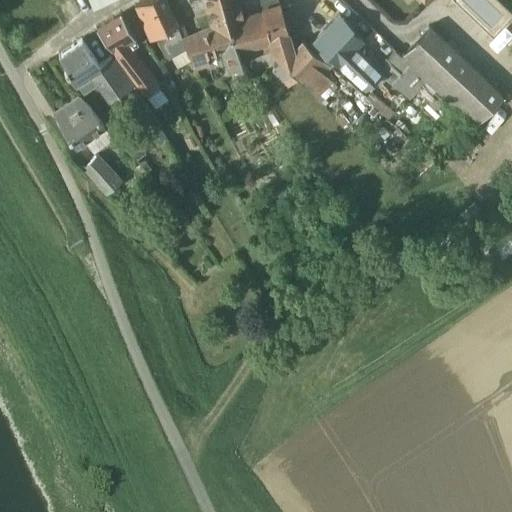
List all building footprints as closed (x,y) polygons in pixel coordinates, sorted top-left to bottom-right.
[(167,56),(185,46),(181,37),(176,23),(165,0),(142,0),(134,4),(150,39),(160,33),(163,38),(158,41),(167,56)] [(244,73),(237,51),(223,0),(204,0),(211,24),(181,37),(185,46),(195,68),(207,65),(205,57),(221,52),(227,70),(229,69),(232,77),(244,73)] [(237,0),(223,0),(237,51),(268,43),(267,40),(269,37),(261,10),(242,15),(237,0)] [(260,5),(261,10),(269,37),(267,40),(268,43),(270,51),(280,62),(286,68),(288,68),(297,77),(315,96),(332,81),(322,71),(327,65),(319,57),(314,52),(304,40),(293,51),(279,0),(260,5)] [(120,13),(95,27),(113,51),(111,52),(132,81),(134,80),(143,94),(157,84),(152,77),(153,76),(148,69),(132,47),(138,44),(120,13)] [(407,63),(399,55),(394,50),(386,57),(388,59),(379,68),(368,57),(358,45),(363,40),(351,28),(352,26),(338,13),(313,39),(314,40),(311,44),(317,49),(314,52),(319,57),(326,51),(339,62),(338,64),(350,75),(352,74),(367,88),(381,72),(390,81),(409,99),(418,89),(438,108),(446,100),(407,63)] [(429,24),(418,35),(399,55),(407,63),(446,100),(452,105),(474,125),(492,105),(503,95),(429,24)] [(99,64),(82,38),(53,58),(72,89),(77,85),(79,89),(87,90),(95,84),(107,102),(133,84),(113,55),(99,64)] [(288,68),(286,68),(280,62),(272,70),(287,87),(297,77),(288,68)] [(167,88),(145,98),(150,109),(172,99),(167,88)] [(372,90),(366,96),(384,115),(390,110),(372,90)] [(89,105),(79,96),(53,114),(60,126),(75,146),(84,139),(93,152),(112,137),(103,125),(89,105)] [(378,110),(373,105),(368,111),(373,116),(378,110)] [(98,154),(82,168),(106,193),(121,179),(98,154)] [(435,212),(461,191),(448,175),(422,197),(435,212)] [(502,257),(511,249),(511,226),(491,244),(502,257)]
